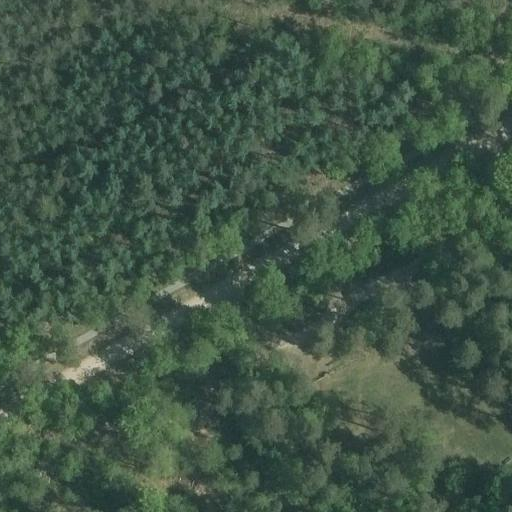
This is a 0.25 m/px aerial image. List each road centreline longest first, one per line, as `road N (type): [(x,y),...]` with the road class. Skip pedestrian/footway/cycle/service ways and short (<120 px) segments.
road 1 (track): [(220,289),(511,122)]
road 2 (track): [(220,289),(254,334),(285,342),(441,251)]
road 3 (track): [(0,415),(220,289)]
